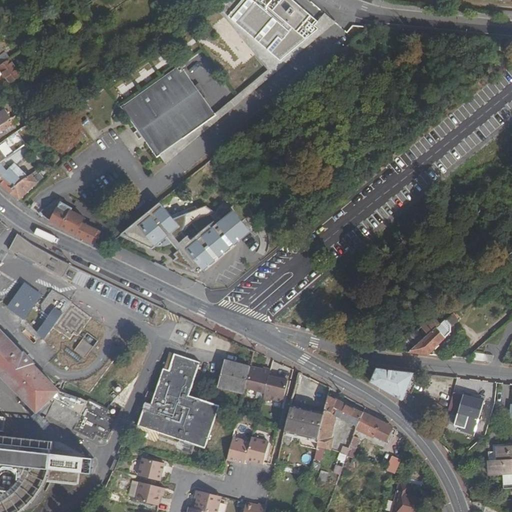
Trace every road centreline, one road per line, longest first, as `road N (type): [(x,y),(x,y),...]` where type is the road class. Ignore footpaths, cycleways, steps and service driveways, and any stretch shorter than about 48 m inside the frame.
road 1 (unknown): [(20,221),(108,155),(121,156),(141,177),(180,162),(340,28),(353,5)]
road 2 (residential): [(252,329),(256,313),(305,272),(309,252),(511,91)]
road 3 (tertiary): [(0,204),(20,221),(224,317)]
road 4 (tertiary): [(295,354),(407,422),(447,474),(462,511)]
road 5 (residential): [(511,374),(368,356),(303,339)]
road 6 (residential): [(338,0),(376,13),(511,27)]
